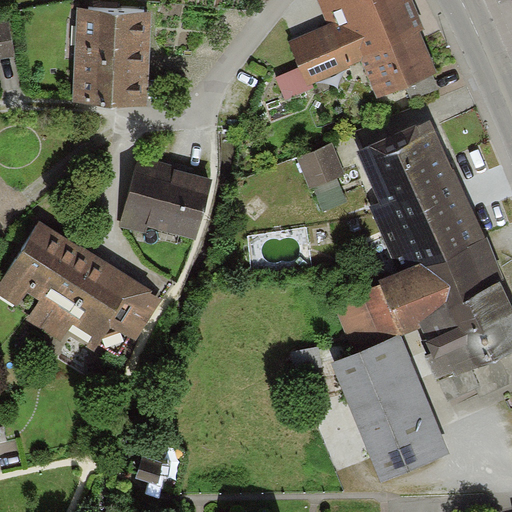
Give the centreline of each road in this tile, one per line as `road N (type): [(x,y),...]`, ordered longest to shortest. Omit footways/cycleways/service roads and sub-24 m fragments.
road 1 (residential): [(120,124),(177,116),(213,93),(275,0)]
road 2 (tertiary): [(461,0),(511,112)]
